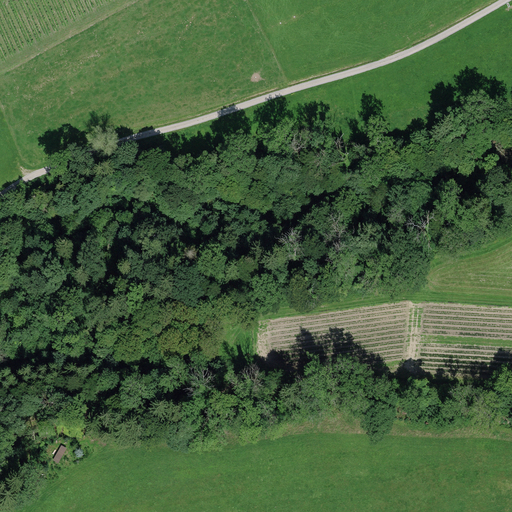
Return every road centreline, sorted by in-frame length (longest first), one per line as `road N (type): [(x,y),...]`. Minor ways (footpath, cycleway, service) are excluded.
road 1 (track): [(0,198),(64,158),(408,56),(506,0)]
road 2 (track): [(271,320),(429,300),(511,304)]
